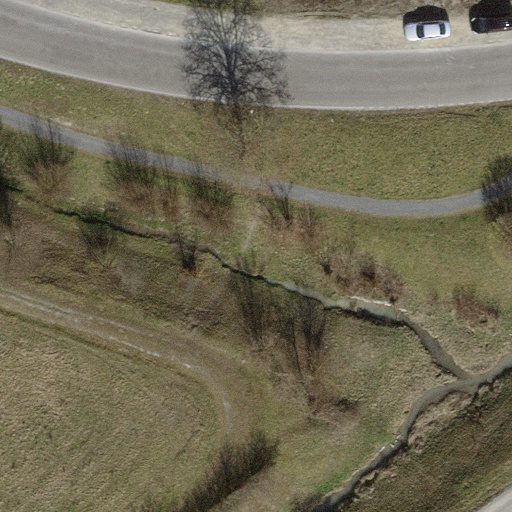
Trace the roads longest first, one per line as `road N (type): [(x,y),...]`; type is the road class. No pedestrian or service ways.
road 1 (residential): [(0,25),(100,54),(228,75),(370,83),(511,70)]
road 2 (track): [(0,293),(235,380),(246,435),(226,476),(186,511)]
